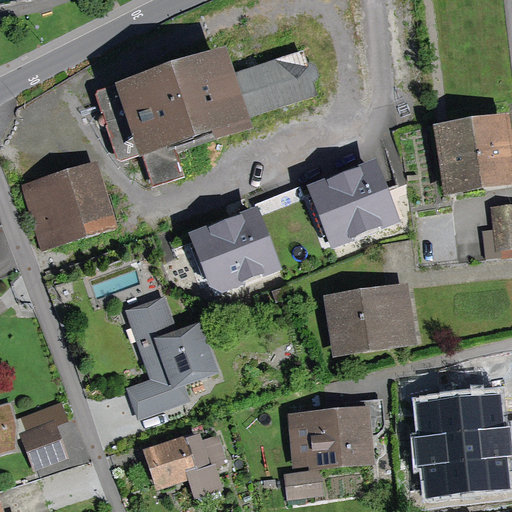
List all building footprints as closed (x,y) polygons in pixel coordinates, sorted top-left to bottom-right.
[(177,157),(176,153),(247,128),(244,119),(315,96),(311,83),(315,82),(317,77),(314,69),(310,67),(306,68),(302,55),(226,80),(218,57),(99,97),(105,113),(102,114),(107,129),(109,128),(120,160),(145,152),(155,184),(179,176),(173,158),(177,157)] [(446,136),(454,188),(506,180),(499,128),(473,132),(466,129),(452,131),(446,136)] [(336,244),(392,222),(371,170),(315,192),(336,244)] [(24,194),(42,252),(115,230),(97,172),(24,194)] [(510,255),(510,259),(511,258),(511,212),(497,214),(502,256),(510,255)] [(230,287),(273,270),(253,217),(197,239),(214,283),(227,278),(230,287)] [(333,306),(340,349),(411,338),(404,289),(386,292),(388,299),(333,306)] [(184,400),(179,385),(213,373),(198,330),(174,339),(165,314),(134,325),(151,371),(159,368),(166,388),(134,399),(140,416),(184,400)] [(0,452),(15,448),(13,439),(16,438),(15,434),(13,435),(11,426),(14,425),(9,407),(0,409),(0,452)] [(316,458),(317,463),(366,458),(363,419),(295,425),(299,460),(316,458)] [(24,438),(36,467),(64,457),(53,427),(24,438)] [(195,496),(219,489),(213,468),(226,464),(222,450),(203,456),(198,438),(150,455),(160,486),(189,477),(195,496)] [(287,478),(289,498),(321,494),(318,475),(287,478)]
